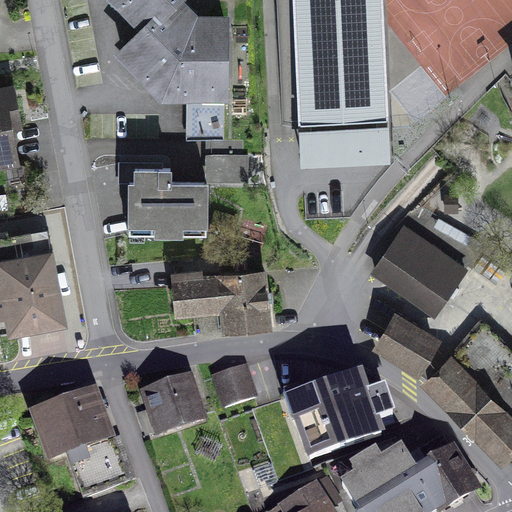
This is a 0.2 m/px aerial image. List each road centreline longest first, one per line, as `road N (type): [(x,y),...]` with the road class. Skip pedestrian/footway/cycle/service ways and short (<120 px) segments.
road 1 (residential): [(107,366),(294,343),(355,355),(409,382),(511,484)]
road 2 (residential): [(107,366),(43,0)]
road 3 (unknown): [(339,266),(295,232),(286,212),(276,4)]
road 4 (residential): [(155,511),(107,366)]
